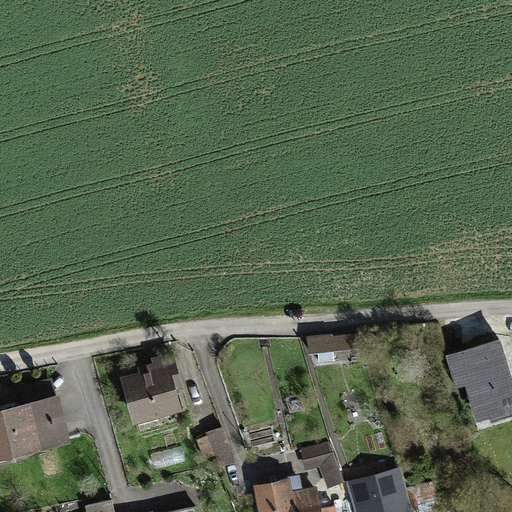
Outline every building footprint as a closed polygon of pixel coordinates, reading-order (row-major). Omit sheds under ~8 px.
[(353,335),(310,340),(311,352),(354,348),(353,335)] [(511,339),(457,356),(466,387),(478,383),(488,421),(511,413),(511,339)] [(181,362),(133,377),(146,421),(194,406),(181,362)] [(74,394),(0,412),(0,459),(85,437),(74,394)] [(221,429),(198,437),(205,456),(216,452),(220,464),(232,460),(221,429)] [(348,480),(335,438),(303,448),(310,469),(324,465),(331,486),(348,480)] [(423,511),(411,464),(357,478),(365,511),(423,511)] [(299,477),(265,487),(271,511),(334,511),(328,487),(304,494),(299,477)] [(121,511),(117,499),(90,506),(91,511),(121,511)] [(202,511),(200,503),(167,511),(202,511)]
